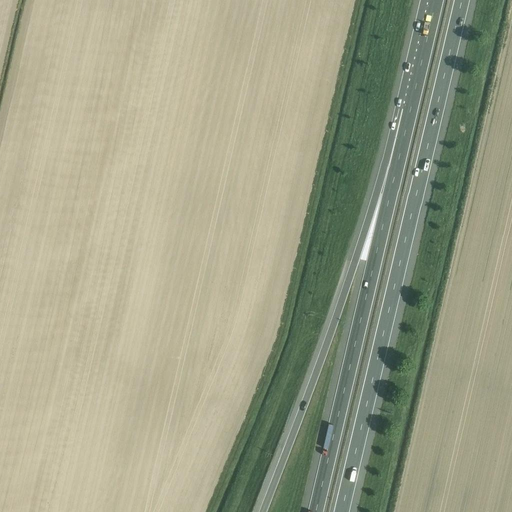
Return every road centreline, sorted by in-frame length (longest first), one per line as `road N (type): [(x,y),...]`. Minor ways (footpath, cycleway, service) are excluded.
road 1 (track): [(232,511),(303,325),(376,0)]
road 2 (motorway): [(341,511),(461,0)]
road 3 (track): [(483,0),(363,511)]
road 4 (motorway): [(409,110),(263,511)]
road 5 (motorway): [(409,110),(315,511)]
road 6 (track): [(16,0),(0,72),(0,131),(30,0)]
